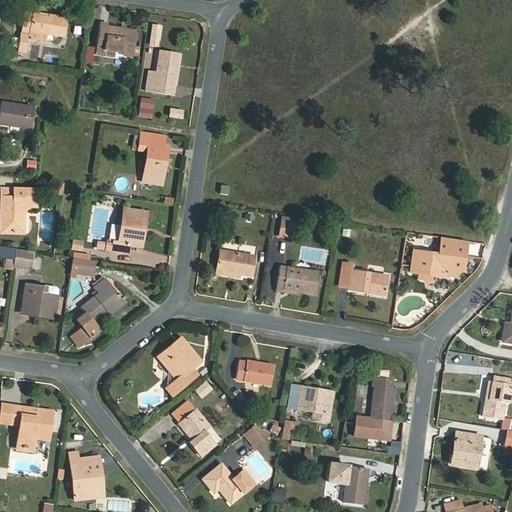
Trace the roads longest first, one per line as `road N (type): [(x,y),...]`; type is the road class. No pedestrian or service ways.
road 1 (residential): [(178,305),(223,14)]
road 2 (residential): [(178,305),(430,347)]
road 3 (residential): [(79,372),(90,403),(179,511)]
road 4 (residential): [(430,347),(413,511)]
road 5 (residential): [(511,226),(503,258),(430,347)]
road 6 (residential): [(79,372),(178,305)]
